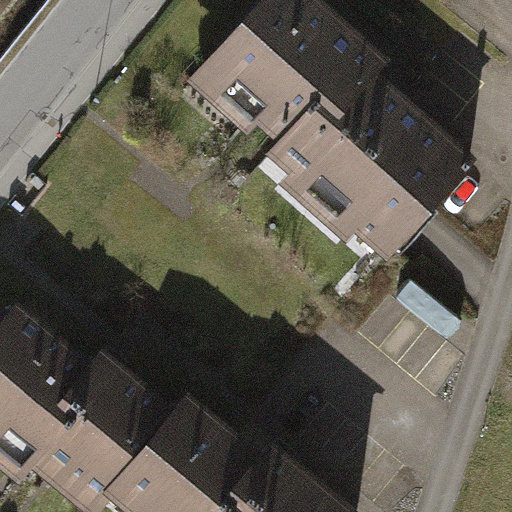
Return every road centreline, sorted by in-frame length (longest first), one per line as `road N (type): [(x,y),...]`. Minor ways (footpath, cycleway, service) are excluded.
road 1 (residential): [(432,511),(511,279)]
road 2 (tertiary): [(0,149),(119,0)]
